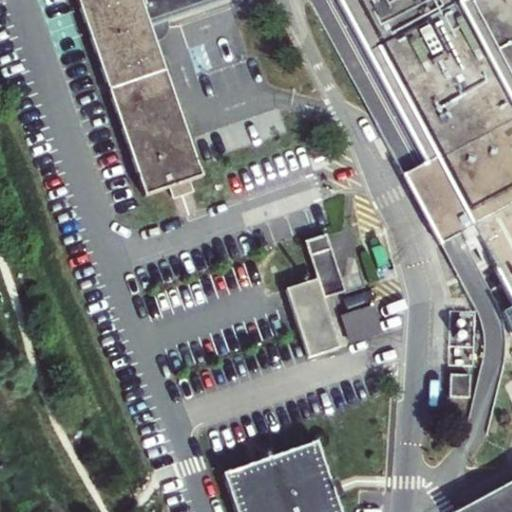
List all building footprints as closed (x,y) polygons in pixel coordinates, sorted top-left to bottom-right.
[(70,0),(135,193),(158,186),(195,175),(189,158),(182,136),(145,22),(208,0),(70,0)] [(511,511),(511,0),(331,0),(420,171),(456,239),(511,350),(511,489),(471,511),(511,511)] [(419,258),(456,239),(420,171),(384,189),(419,258)] [(288,292),(311,361),(342,350),(325,300),(346,293),(328,237),(307,244),(319,281),(288,292)] [(352,343),(386,332),(377,304),(343,314),(352,343)] [(335,482),(321,443),(226,475),(238,511),(344,511),(340,497),(335,482)]
